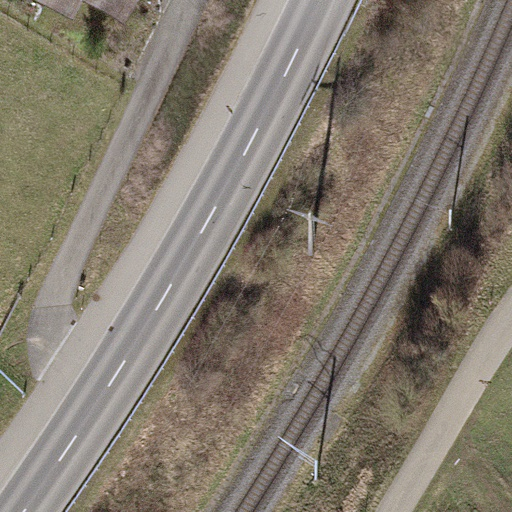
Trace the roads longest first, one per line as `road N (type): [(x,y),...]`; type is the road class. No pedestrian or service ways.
road 1 (secondary): [(322,0),(237,169),(88,416),(20,511)]
road 2 (track): [(88,416),(58,373),(45,325),(189,0)]
road 3 (track): [(511,318),(390,511)]
